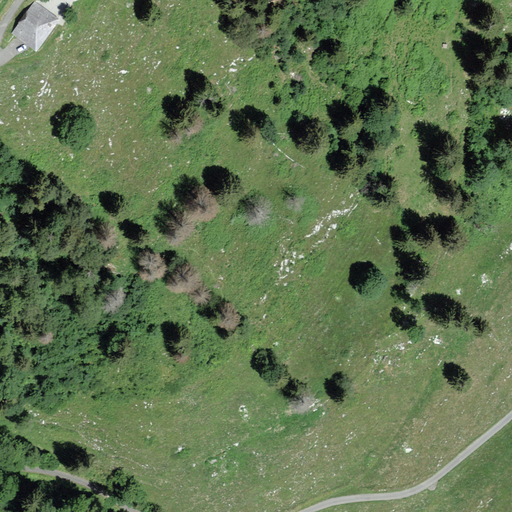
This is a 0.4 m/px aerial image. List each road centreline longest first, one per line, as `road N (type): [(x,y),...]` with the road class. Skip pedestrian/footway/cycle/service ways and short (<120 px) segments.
road 1 (track): [(312,511),(402,495),(436,480),(511,417)]
road 2 (track): [(0,472),(55,474),(144,511)]
